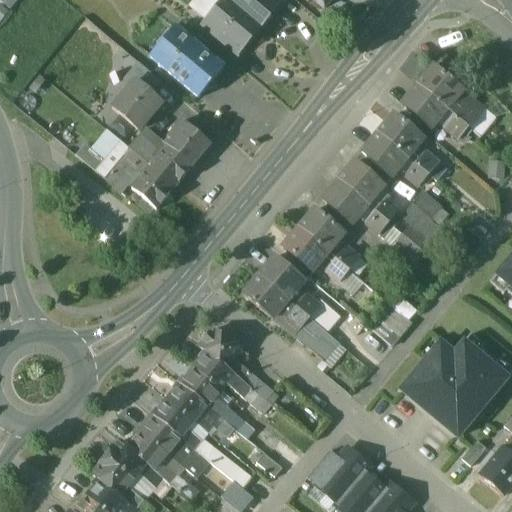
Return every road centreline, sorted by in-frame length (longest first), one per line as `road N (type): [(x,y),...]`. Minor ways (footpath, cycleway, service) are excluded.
road 1 (residential): [(466,511),(180,280)]
road 2 (tertiary): [(180,280),(418,0)]
road 3 (residential): [(19,334),(0,149)]
road 4 (residential): [(115,218),(0,127)]
road 5 (tertiary): [(9,421),(37,429),(68,418),(85,389),(79,356)]
road 6 (tertiary): [(79,356),(152,310),(180,280)]
